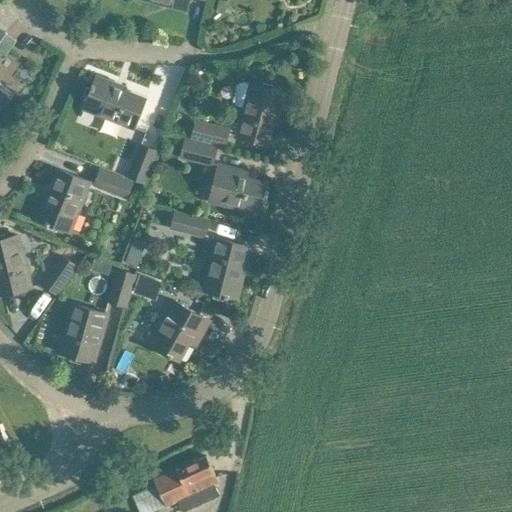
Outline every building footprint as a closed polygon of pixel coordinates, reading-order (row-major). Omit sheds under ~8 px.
[(150,0),(186,9),(188,0),(150,0)] [(6,32),(0,40),(0,110),(14,92),(0,81),(0,61),(16,40),(6,32)] [(84,108),(102,115),(134,127),(145,99),(112,86),(113,83),(96,76),(93,84),(92,84),(91,88),(92,88),(84,108)] [(244,108),(238,136),(268,143),(276,109),(279,110),(283,92),(275,90),(275,88),(271,87),(270,89),(247,83),(241,82),(238,84),(236,87),(235,91),(234,97),(234,101),(236,105),(240,107),(244,108)] [(185,138),(217,146),(218,144),(224,146),(228,129),(195,121),(190,138),(185,137),(185,138)] [(212,166),(217,146),(185,138),(180,157),(212,166)] [(140,144),(127,177),(144,184),(156,151),(140,144)] [(240,170),(221,165),(218,165),(209,200),(258,212),(265,183),(238,176),(240,170)] [(126,198),(132,182),(100,169),(93,185),(126,198)] [(89,181),(79,177),(60,170),(48,203),(44,201),(38,218),(69,231),(89,181)] [(208,220),(174,211),(170,228),(204,237),(208,220)] [(0,291),(1,294),(30,287),(18,235),(0,239),(0,291)] [(246,245),(226,240),(216,238),(203,289),(224,294),(223,296),(227,297),(228,295),(236,297),(241,280),(237,279),(246,245)] [(76,265),(62,254),(41,284),(56,294),(76,265)] [(136,274),(117,269),(107,301),(126,307),(136,274)] [(209,319),(192,310),(173,299),(149,342),(167,352),(166,354),(170,356),(171,354),(178,359),(194,332),(200,335),(209,319)] [(101,335),(107,316),(108,313),(73,303),(59,351),(88,359),(96,333),(101,335)] [(218,482),(215,474),(206,455),(154,479),(159,490),(135,501),(139,511),(154,511),(156,511),(155,509),(166,504),(166,506),(177,501),(181,511),(182,511),(219,495),(214,484),(218,482)]
